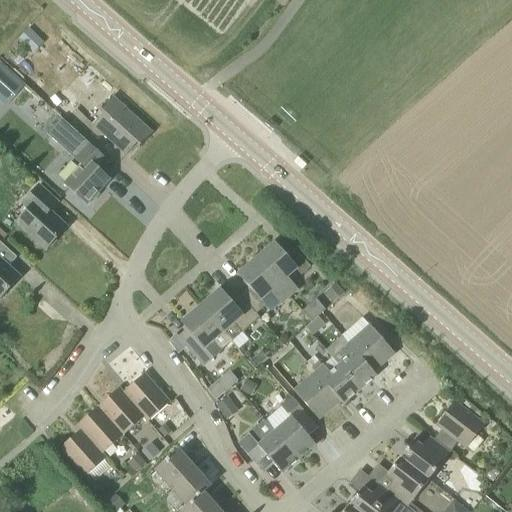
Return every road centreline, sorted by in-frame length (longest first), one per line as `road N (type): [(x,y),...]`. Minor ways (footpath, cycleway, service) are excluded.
road 1 (tertiary): [(511,377),(233,134)]
road 2 (unclassified): [(254,511),(227,485),(167,375),(111,326)]
road 3 (residential): [(111,326),(150,239),(233,134)]
road 4 (unclassified): [(284,511),(437,373)]
road 5 (tertiary): [(233,134),(79,0)]
